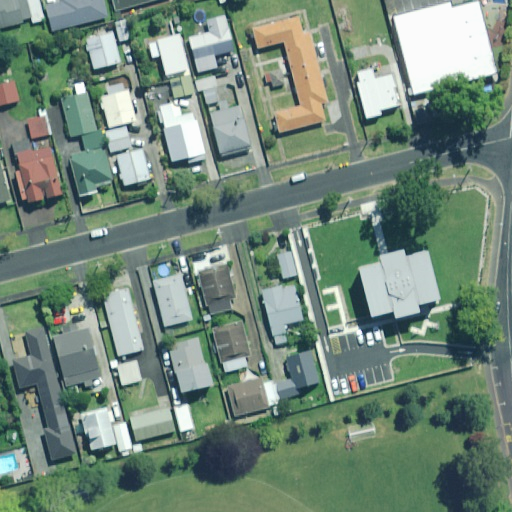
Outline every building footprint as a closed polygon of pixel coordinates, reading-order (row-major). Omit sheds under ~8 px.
[(43,21),(37,0),(8,0),(2,2),(1,0),(0,0),(0,29),(30,21),(32,25),(43,21)] [(60,0),(61,1),(45,5),(51,32),(107,19),(101,0),(60,0)] [(161,0),(112,0),(116,13),(161,0)] [(472,0),(398,18),(416,92),(493,74),(475,0),(472,0)] [(303,34),(298,17),(250,30),(256,51),(282,44),(299,107),(273,114),(278,135),(324,122),(321,109),(328,107),(309,33),(303,34)] [(212,58),(234,52),(228,28),(227,29),(224,18),(209,21),(212,33),(188,39),(197,74),(215,69),(212,58)] [(124,20),(113,23),(119,43),(130,40),(124,20)] [(94,35),(95,38),(86,40),(93,70),(118,63),(111,34),(106,35),(105,32),(94,35)] [(178,36),(157,41),(165,74),(187,68),(178,36)] [(388,66),(371,70),(356,74),(358,83),(356,84),(365,120),(380,116),(379,112),(398,107),(388,66)] [(264,74),(267,84),(270,84),(272,91),(286,87),(282,70),(264,74)] [(193,95),(189,77),(170,81),(173,99),(193,95)] [(218,103),(213,78),(194,82),(197,93),(203,92),(206,105),(218,103)] [(0,106),(19,102),(14,83),(0,86),(0,106)] [(105,155),(105,154),(99,131),(95,132),(83,83),(73,86),(75,96),(60,100),(70,138),(79,136),(84,154),(68,158),(78,198),(95,194),(94,188),(112,184),(105,155)] [(127,92),(100,99),(107,129),(103,130),(109,153),(130,148),(124,125),(134,123),(127,92)] [(171,110),(170,105),(156,109),(160,124),(162,124),(171,163),(203,155),(194,115),(180,118),(178,108),(171,110)] [(238,108),(209,115),(219,155),(248,148),(238,108)] [(51,136),(45,109),(37,111),(39,118),(24,122),(29,141),(12,145),(19,172),(14,173),(22,205),(62,196),(48,137),(51,136)] [(148,181),(141,151),(116,157),(123,187),(148,181)] [(0,167),(0,204),(8,202),(0,167)] [(406,258),(404,252),(377,258),(379,265),(357,270),(369,319),(392,313),(393,320),(418,314),(416,307),(440,301),(429,253),(406,258)] [(296,277),(291,253),(276,257),(282,280),(296,277)] [(232,311),(230,302),(234,301),(225,264),(196,271),(206,308),(208,307),(211,316),(232,311)] [(191,321),(179,276),(152,283),(164,328),(191,321)] [(303,321),(294,287),(282,291),(281,287),(260,293),(275,346),(288,343),(284,326),(303,321)] [(142,351),(127,290),(102,296),(117,358),(142,351)] [(452,309),(441,313),(448,333),(459,329),(452,309)] [(249,353),(241,326),(212,334),(223,374),(246,368),(242,355),(249,353)] [(35,385),(46,429),(42,431),(50,462),(75,456),(42,327),(23,332),(29,356),(10,361),(18,390),(35,385)] [(83,384),(84,388),(92,386),(91,382),(100,380),(87,329),(53,338),(65,388),(83,384)] [(203,366),(197,340),(169,347),(180,394),(211,387),(206,366),(203,366)] [(276,385),(281,401),(297,397),(295,391),(319,384),(309,352),(284,359),(290,381),(276,385)] [(141,382),(135,362),(116,368),(121,387),(141,382)] [(268,409),(282,405),(281,401),(276,385),(275,381),(261,385),(260,379),(226,389),(234,418),(268,409)] [(30,398),(19,400),(28,436),(39,433),(30,398)] [(174,433),(167,406),(128,415),(135,442),(174,433)] [(193,432),(187,407),(173,410),(180,436),(193,432)] [(113,428),(108,409),(80,416),(89,452),(117,445),(119,453),(130,451),(124,425),(113,428)] [(29,466),(26,454),(9,459),(13,471),(29,466)]
